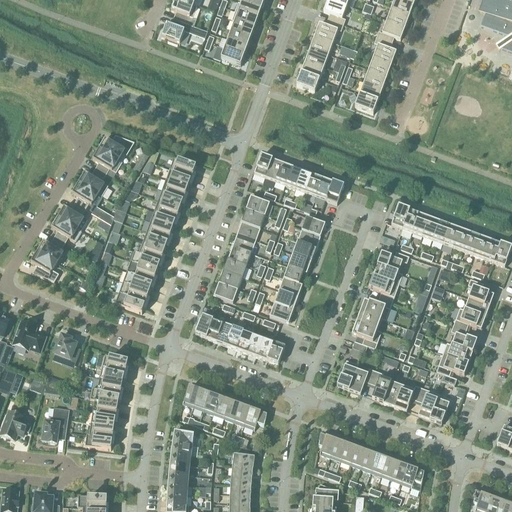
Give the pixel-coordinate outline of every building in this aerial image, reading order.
[(197,8),(194,7),(176,0),(171,13),(178,15),(175,22),(190,28),(197,8)] [(261,13),(264,4),(254,0),(243,0),(241,6),(238,5),(261,13)] [(346,8),(349,0),(328,0),(328,1),(346,8)] [(409,17),(414,5),(400,0),(394,0),(391,11),(409,17)] [(511,0),(485,0),(481,14),(485,15),(480,29),(509,39),(511,38),(511,42),(500,51),(511,55),(511,0)] [(342,21),(346,8),(328,1),(323,14),(330,16),(328,22),(343,28),(345,22),(342,21)] [(257,22),(261,13),(238,5),(235,14),(257,22)] [(405,30),(409,17),(391,11),(386,23),(405,30)] [(254,31),(257,22),(235,14),(231,23),(234,24),(254,31)] [(190,28),(175,22),(173,21),(170,29),(167,27),(166,31),(165,30),(161,40),(168,42),(168,44),(177,48),(178,46),(179,46),(184,34),(187,35),(187,34),(194,36),(196,30),(190,28)] [(341,34),(343,28),(328,22),(325,28),(319,25),(314,38),(333,45),(337,32),(341,34)] [(400,42),(405,30),(386,23),(382,35),(378,34),(376,40),(392,46),(394,40),(400,42)] [(251,40),(254,31),(234,24),(231,33),(251,40)] [(247,50),(251,40),(231,33),(227,42),(247,50)] [(328,57),(333,45),(314,38),(310,51),(328,57)] [(390,52),(392,46),(376,40),(374,46),(377,47),(373,60),(391,67),(396,54),(390,52)] [(244,59),(247,50),(227,42),(224,51),(244,59)] [(452,43),(447,62),(487,72),(491,53),(452,43)] [(240,69),(244,59),(224,51),(220,61),(222,62),(221,64),(228,66),(229,64),(240,69)] [(324,70),(328,57),(310,51),(305,63),(324,70)] [(387,79),(391,67),(373,60),(368,72),(387,79)] [(319,82),(324,70),(305,63),(301,75),(319,82)] [(382,91),(387,79),(368,72),(364,85),(382,91)] [(314,95),(319,82),(301,75),(296,88),(314,95)] [(378,104),(382,91),(364,85),(359,97),(378,104)] [(373,116),(378,104),(359,97),(354,110),(373,116)] [(99,151),(118,163),(122,156),(126,158),(134,145),(115,138),(111,144),(105,140),(99,151)] [(146,148),(143,153),(149,157),(153,150),(146,148)] [(118,163),(99,151),(92,162),(99,166),(95,172),(105,179),(109,172),(116,176),(122,165),(118,163)] [(265,181),(272,162),(261,158),(254,177),(265,181)] [(169,172),(193,181),(196,175),(194,174),(196,170),(173,161),(169,172)] [(275,185),(282,166),(272,162),(265,181),(275,185)] [(285,188),(292,169),(282,166),(275,185),(285,188)] [(159,176),(160,169),(150,168),(149,174),(159,176)] [(295,192),(302,173),(292,169),(285,188),(295,192)] [(102,185),(105,179),(95,172),(91,179),(84,175),(78,185),(102,199),(108,189),(102,185)] [(191,188),(193,181),(169,172),(165,183),(188,191),(189,187),(191,188)] [(305,196),(312,177),(302,173),(295,192),(305,196)] [(316,200),(322,181),(312,177),(305,196),(316,200)] [(326,203),(333,184),(322,181),(316,200),(326,203)] [(186,195),(188,191),(165,183),(162,193),(186,202),(188,195),(186,195)] [(333,184),(326,203),(337,207),(344,189),(333,184)] [(102,200),(102,199),(78,185),(72,196),(78,200),(74,206),(85,213),(89,207),(91,208),(97,197),(102,200)] [(183,209),(186,202),(162,193),(158,204),(180,212),(182,208),(183,209)] [(246,212),(265,219),(269,206),(250,199),(246,212)] [(179,216),(180,212),(158,204),(154,214),(178,223),(181,216),(179,216)] [(81,219),(85,213),(74,206),(70,213),(64,209),(57,220),(77,232),(83,221),(81,219)] [(402,232),(409,213),(398,208),(391,228),(402,232)] [(96,211),(93,217),(110,228),(113,220),(96,211)] [(260,231),(265,219),(246,212),(241,224),(260,231)] [(412,236),(419,216),(409,213),(402,232),(412,236)] [(176,229),(178,223),(154,214),(150,224),(173,233),(174,229),(176,229)] [(422,239),(429,220),(419,216),(412,236),(422,239)] [(115,218),(113,223),(116,224),(122,226),(124,221),(115,218)] [(81,234),(77,232),(57,220),(51,230),(57,234),(53,241),(64,247),(68,241),(75,245),(81,234)] [(301,232),(320,239),(325,226),(306,220),(301,232)] [(432,243),(440,224),(429,220),(422,239),(432,243)] [(171,236),(173,233),(150,224),(146,235),(171,244),(173,237),(171,236)] [(256,244),(260,231),(241,224),(237,237),(256,244)] [(443,247),(450,227),(440,224),(432,243),(443,247)] [(453,251),(460,231),(450,227),(443,247),(453,251)] [(463,254),(470,235),(460,231),(453,251),(463,254)] [(316,252),(320,239),(301,232),(297,245),(316,252)] [(168,250),(171,244),(146,235),(143,245),(165,253),(166,250),(168,250)] [(473,258),(480,239),(470,235),(463,254),(473,258)] [(251,256),(256,244),(237,237),(232,249),(251,256)] [(483,262),(490,242),(480,239),(473,258),(483,262)] [(60,254),(64,247),(53,241),(50,247),(43,243),(37,254),(56,266),(63,255),(60,254)] [(493,266),(500,246),(490,242),(483,262),(493,266)] [(163,257),(165,253),(143,245),(139,256),(163,265),(165,258),(163,257)] [(311,264),(316,252),(297,245),(292,257),(311,264)] [(500,246),(493,266),(504,270),(511,250),(500,246)] [(246,268),(251,256),(232,249),(228,261),(246,268)] [(52,273),(56,266),(37,254),(30,265),(37,268),(32,277),(54,285),(59,277),(52,273)] [(163,265),(139,256),(134,254),(131,265),(157,274),(159,270),(160,271),(163,265)] [(101,255),(96,263),(103,266),(108,259),(101,255)] [(377,268),(398,276),(402,265),(407,266),(409,260),(396,255),(394,261),(381,256),(377,268)] [(306,276),(311,264),(292,257),(288,269),(306,276)] [(242,281),(246,268),(228,261),(223,274),(242,281)] [(85,263),(82,271),(89,273),(92,266),(85,263)] [(156,278),(157,274),(131,265),(128,272),(127,275),(155,285),(158,279),(156,278)] [(402,277),(398,276),(377,268),(373,279),(398,288),(402,277)] [(302,289),(306,276),(288,269),(283,282),(302,289)] [(441,271),(437,280),(444,283),(448,273),(441,271)] [(237,293),(242,281),(223,274),(218,286),(231,291),(237,293)] [(153,292),(155,285),(127,275),(123,285),(150,295),(151,291),(153,292)] [(392,306),(398,288),(373,279),(368,291),(381,295),(379,301),(392,306)] [(297,301),(302,289),(283,282),(278,294),(297,301)] [(468,301),(489,309),(494,298),(481,293),(483,287),(470,282),(467,289),(472,290),(468,301)] [(148,299),(150,295),(123,285),(122,289),(119,296),(148,306),(150,300),(148,299)] [(237,293),(231,291),(218,286),(214,299),(233,306),(235,299),(240,300),(242,295),(237,293)] [(440,303),(444,293),(435,289),(431,299),(440,303)] [(293,314),(297,301),(278,294),(274,307),(293,314)] [(145,313),(148,306),(119,296),(115,307),(142,316),(143,312),(145,313)] [(386,323),(392,306),(379,301),(377,307),(364,302),(360,314),(381,322),(386,323)] [(485,321),(489,309),(468,301),(464,313),(485,321)] [(415,306),(412,314),(421,317),(423,309),(415,306)] [(288,326),(293,314),(274,307),(269,319),(288,326)] [(485,321),(464,313),(459,311),(453,328),(466,333),(468,328),(481,332),(485,321)] [(377,333),(381,322),(360,314),(356,325),(377,333)] [(2,316),(0,315),(0,337),(3,339),(7,328),(9,322),(1,320),(2,316)] [(206,341),(213,322),(202,318),(195,337),(206,341)] [(216,345),(223,326),(213,322),(206,341),(216,345)] [(32,330),(33,327),(25,324),(24,327),(21,326),(13,347),(28,353),(28,351),(40,355),(45,340),(38,337),(37,338),(34,337),(36,331),(32,330)] [(381,335),(377,333),(356,325),(351,337),(364,342),(362,347),(367,349),(375,352),(381,335)] [(226,348),(233,330),(223,326),(216,345),(226,348)] [(464,339),(466,333),(453,328),(450,335),(455,337),(451,348),(472,356),(477,344),(464,339)] [(236,352),(243,333),(233,330),(226,348),(236,352)] [(409,344),(413,334),(406,331),(402,341),(409,344)] [(247,355),(253,337),(243,333),(236,352),(246,356),(247,355)] [(260,350),(264,341),(253,337),(247,355),(246,356),(257,360),(260,350)] [(76,363),(80,352),(75,350),(76,347),(70,344),(71,342),(61,338),(54,357),(70,363),(71,361),(76,363)] [(267,363),(274,344),(264,341),(260,350),(257,360),(267,363)] [(274,344),(267,363),(278,367),(285,349),(274,344)] [(365,356),(367,349),(354,345),(352,351),(365,356)] [(472,356),(451,348),(446,346),(442,357),(468,367),(472,356)] [(4,354),(2,358),(9,360),(13,350),(6,347),(4,354)] [(464,378),(468,367),(442,357),(436,375),(449,379),(451,374),(464,378)] [(102,370),(127,376),(129,369),(127,369),(128,364),(105,358),(102,370)] [(348,393),(356,372),(358,368),(346,363),(337,389),(348,393)] [(125,383),(127,376),(102,370),(99,381),(122,386),(123,382),(125,383)] [(370,387),(375,374),(369,372),(367,376),(356,372),(348,393),(360,398),(365,385),(370,387)] [(29,373),(27,379),(35,382),(37,376),(29,373)] [(15,377),(7,374),(3,385),(11,388),(15,377)] [(383,406),(391,385),(380,381),(382,376),(375,374),(370,387),(376,389),(372,402),(383,406)] [(23,380),(16,377),(9,396),(15,399),(23,380)] [(454,389),(456,382),(443,378),(441,384),(454,389)] [(121,390),(122,386),(99,381),(97,392),(122,398),(123,391),(121,390)] [(394,410),(402,389),(391,385),(383,406),(394,410)] [(417,404),(421,391),(415,389),(413,393),(402,389),(394,410),(406,415),(411,402),(417,404)] [(193,411),(199,394),(189,390),(182,407),(193,411)] [(122,398),(97,392),(92,391),(90,403),(95,404),(118,408),(118,404),(121,405),(122,398)] [(429,423),(437,402),(439,397),(421,391),(417,404),(422,406),(418,419),(429,423)] [(203,414),(209,397),(199,394),(193,411),(203,414)] [(213,418),(219,401),(209,397),(203,414),(213,418)] [(223,422),(230,405),(219,401),(213,418),(223,422)] [(437,402),(429,423),(441,427),(449,406),(437,402)] [(117,412),(118,408),(95,404),(92,415),(118,419),(119,413),(117,412)] [(234,426),(240,409),(230,405),(223,422),(234,426)] [(244,429),(250,412),(240,409),(234,426),(244,429)] [(65,443),(69,413),(54,411),(52,425),(45,424),(42,444),(48,445),(56,447),(58,433),(66,434),(65,443)] [(250,412),(244,429),(254,433),(257,426),(264,429),(266,417),(263,416),(262,417),(250,412)] [(12,415),(8,414),(0,435),(0,437),(15,443),(17,437),(23,439),(25,433),(28,435),(31,427),(28,426),(29,424),(23,422),(24,420),(20,418),(21,417),(12,414),(12,415)] [(117,426),(118,419),(92,415),(91,426),(114,430),(115,426),(117,426)] [(113,434),(114,430),(91,426),(89,438),(114,441),(115,434),(113,434)] [(507,452),(511,439),(511,432),(503,429),(496,448),(507,452)] [(172,446),(192,449),(194,438),(184,437),(185,435),(174,433),(172,446)] [(114,441),(89,438),(87,437),(85,449),(111,453),(111,448),(113,448),(114,441)] [(330,461),(336,444),(324,439),(320,437),(318,449),(322,450),(319,457),(330,461)] [(340,465),(346,448),(336,444),(330,461),(340,465)] [(191,459),(192,449),(172,446),(171,456),(191,459)] [(350,468),(356,451),(346,448),(340,465),(350,468)] [(360,472),(366,455),(356,451),(350,468),(360,472)] [(232,469),(252,472),(253,461),(254,461),(254,460),(241,455),(241,458),(234,457),(232,469)] [(370,476),(377,459),(366,455),(360,472),(370,476)] [(189,469),(191,459),(171,456),(170,466),(189,469)] [(380,480),(387,463),(377,459),(370,476),(380,480)] [(391,483),(397,466),(387,463),(380,480),(391,483)] [(188,479),(189,469),(170,466),(169,477),(188,479)] [(401,487),(407,470),(397,466),(391,483),(401,487)] [(253,472),(252,472),(232,469),(231,479),(252,481),(253,472)] [(407,470),(401,487),(411,491),(414,484),(421,487),(423,475),(420,474),(419,475),(407,470)] [(187,489),(188,479),(169,477),(168,487),(187,489)] [(251,490),(252,481),(231,479),(230,488),(251,490)] [(315,490),(314,501),(333,503),(337,503),(337,493),(330,492),(331,490),(319,486),(317,490),(315,490)] [(187,499),(187,489),(168,487),(167,497),(187,499)] [(250,499),(251,490),(230,488),(229,498),(250,499)] [(15,494),(15,492),(7,492),(6,493),(2,493),(0,511),(17,511),(17,510),(18,510),(19,502),(18,502),(19,494),(15,494)] [(44,497),(44,495),(38,494),(38,496),(35,496),(34,508),(32,508),(31,511),(59,511),(59,509),(52,508),(53,500),(46,500),(47,497),(44,497)] [(486,511),(491,501),(479,497),(479,496),(475,494),(473,506),(477,507),(475,511),(486,511)] [(186,509),(187,499),(167,497),(166,508),(186,509)] [(250,508),(250,499),(229,498),(229,507),(250,508)] [(83,511),(103,511),(108,511),(108,505),(106,505),(107,500),(78,499),(78,511),(83,511)] [(362,511),(363,500),(356,500),(355,511),(362,511)] [(332,511),(333,504),(333,503),(314,501),(313,501),(312,511),(332,511)] [(498,511),(501,505),(491,501),(486,511),(498,511)]
